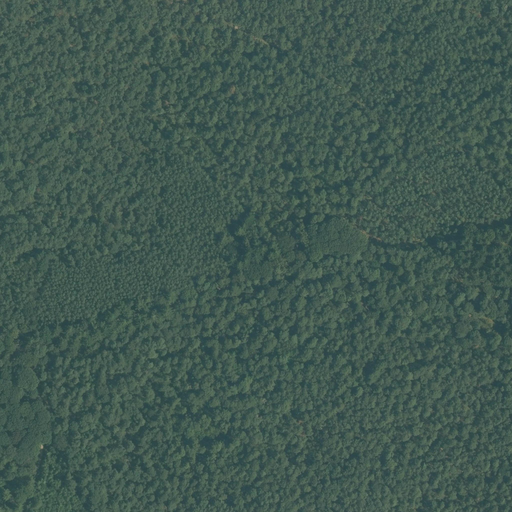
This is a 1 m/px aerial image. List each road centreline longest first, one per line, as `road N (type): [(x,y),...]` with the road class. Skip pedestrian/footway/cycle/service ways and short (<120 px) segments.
road 1 (track): [(359,253),(395,377),(482,511)]
road 2 (track): [(286,267),(11,348)]
road 3 (track): [(215,0),(244,29),(301,50),(426,151)]
road 4 (track): [(11,348),(35,378),(57,454),(24,511)]
road 5 (track): [(286,267),(426,151)]
road 6 (track): [(511,224),(416,249),(359,253)]
